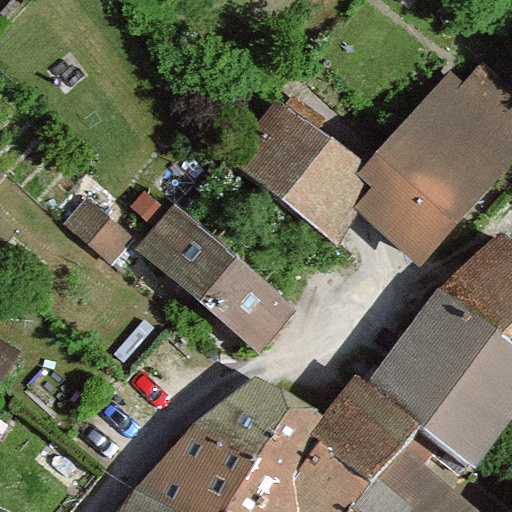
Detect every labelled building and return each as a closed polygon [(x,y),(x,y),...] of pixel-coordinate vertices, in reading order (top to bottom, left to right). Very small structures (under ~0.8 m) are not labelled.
[(377,178),(396,196),(377,211),(420,267),(486,200),(487,192),(511,164),(511,89),(497,77),(477,100),(462,87),(407,144),(377,178)] [(298,116),(245,172),(325,239),(366,179),(298,116)] [(277,303),(330,243),(325,239),(245,172),(239,170),(192,224),(277,303)] [(116,269),(136,246),(99,214),(79,235),(116,269)] [(282,321),(277,303),(192,224),(158,257),(234,326),(258,346),(282,321)] [(335,248),(330,243),(277,303),(288,313),(342,252),(335,248)] [(511,257),(452,309),(511,353),(511,257)] [(511,425),(511,353),(452,309),(381,405),(425,440),(471,478),(511,425)] [(321,439),(334,450),(382,491),(406,463),(425,440),(381,405),(362,390),(321,439)] [(253,398),(199,440),(253,467),(302,491),(306,484),(334,450),(321,439),(253,398)] [(93,411),(68,444),(96,466),(122,431),(95,411),(93,411)] [(165,476),(205,511),(232,511),(245,485),(253,467),(199,440),(165,476)] [(407,511),(382,491),(334,450),(306,484),(302,491),(303,503),(311,511),(407,511)] [(462,511),(406,463),(382,491),(407,511),(462,511)] [(282,511),(311,511),(303,503),(302,491),(253,467),(245,485),(282,511)] [(145,504),(142,509),(146,511),(190,511),(191,511),(205,511),(165,476),(142,501),(145,504)] [(282,511),(245,485),(232,511),(282,511)]
